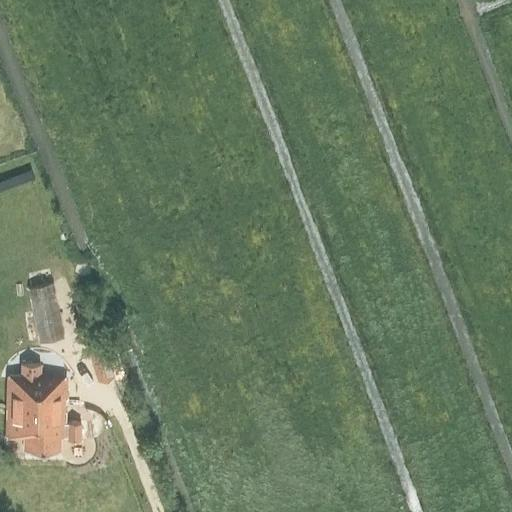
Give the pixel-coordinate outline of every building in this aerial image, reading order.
[(63,268),(52,270),(53,279),(64,277),(63,268)] [(40,341),(65,336),(55,291),(53,291),(51,283),(28,287),(40,341)] [(81,321),(95,316),(91,301),(76,306),(81,321)] [(93,375),(108,369),(97,339),(82,345),(93,375)] [(19,375),(8,375),(7,435),(24,436),(24,448),(60,449),(60,439),(78,439),(78,427),(60,427),(60,424),(65,424),(66,379),(40,378),(40,364),(20,363),(19,375)]
